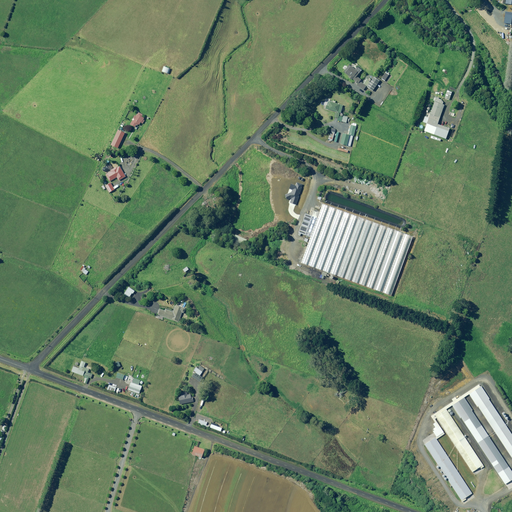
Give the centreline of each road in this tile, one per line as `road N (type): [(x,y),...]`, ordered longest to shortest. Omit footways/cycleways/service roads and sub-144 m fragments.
road 1 (unclassified): [(30,369),(384,0)]
road 2 (unclassified): [(412,511),(30,369)]
